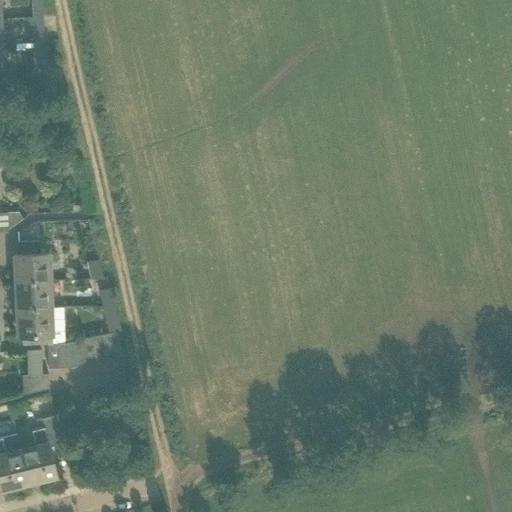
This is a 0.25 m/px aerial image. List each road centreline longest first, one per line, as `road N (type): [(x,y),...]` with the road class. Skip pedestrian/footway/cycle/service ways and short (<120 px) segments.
road 1 (track): [(168,477),(58,0)]
road 2 (track): [(511,395),(168,477)]
road 3 (residential): [(157,483),(37,511)]
